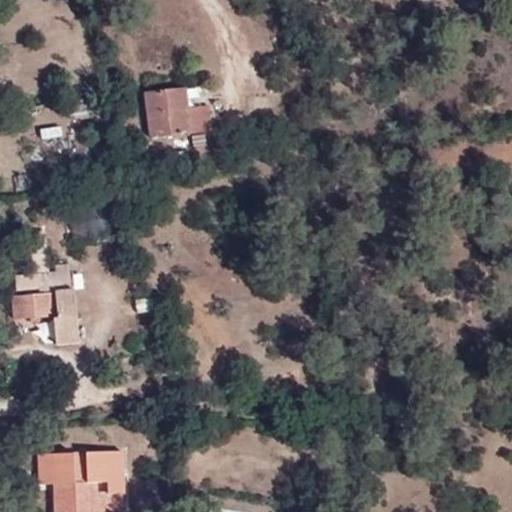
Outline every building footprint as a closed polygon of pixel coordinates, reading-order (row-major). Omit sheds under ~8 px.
[(149,136),(191,131),(204,129),(211,129),(209,107),(189,109),(187,89),(144,95),(149,136)] [(204,129),(191,131),(193,149),(206,147),(204,129)] [(49,274),(48,264),(45,231),(29,232),(34,275),(17,277),(18,290),(44,288),(45,294),(11,298),(14,322),(53,317),(56,346),(78,344),(71,271),(49,274)] [(70,262),(48,264),(49,274),(71,271),(70,262)] [(160,296),(135,301),(137,314),(163,309),(160,296)] [(123,511),(121,451),(40,454),(41,485),(55,485),(55,511),(123,511)]
